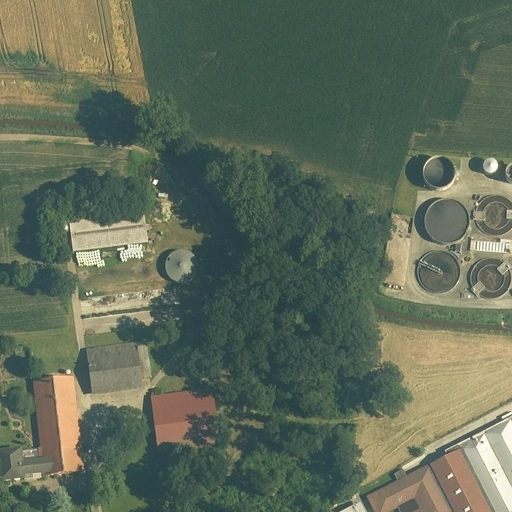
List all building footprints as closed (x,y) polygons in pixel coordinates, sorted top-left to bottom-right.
[(430,192),(436,194),(440,194),(445,192),(450,189),(453,184),(455,179),(454,173),(452,168),(446,162),(440,160),(435,160),(430,162),(425,165),(421,171),(420,177),(422,183),(425,189),(430,192)] [(480,174),(493,176),(495,165),(482,163),(480,174)] [(484,235),(492,238),(500,238),(507,236),(511,231),(511,202),(511,201),(504,197),(497,196),(489,197),(480,204),(476,211),(475,221),(478,227),(480,231),(484,235)] [(432,245),(440,248),(447,248),(455,246),(464,239),(467,231),(468,225),(467,217),(464,212),(458,206),(451,203),(445,202),(437,203),(427,209),(423,216),(421,226),(423,234),(426,240),(432,245)] [(58,223),(62,254),(139,243),(135,213),(58,223)] [(476,253),(511,255),(511,242),(500,241),(500,245),(477,243),(476,253)] [(166,285),(172,285),(176,284),(181,282),(185,277),(187,272),(187,266),(185,259),(180,255),(175,252),(169,251),(164,252),(160,255),(156,259),(153,265),(154,273),(156,278),(160,282),(166,285)] [(427,294),(435,297),(442,298),(450,295),(458,288),(462,281),(463,274),(461,266),(459,262),(453,256),(446,252),(439,251),(431,253),(422,259),(418,266),(416,276),(418,284),(421,289),(427,294)] [(478,299),(486,302),(494,303),(502,300),(509,293),(511,289),(511,285),(511,278),(511,276),(510,272),(506,266),(499,261),(492,260),(484,261),(474,268),(470,275),(470,285),(472,292),(474,295),(478,299)] [(75,351),(81,397),(132,390),(131,380),(140,379),(135,342),(75,351)] [(14,450),(0,450),(0,485),(14,484),(13,478),(67,474),(60,380),(24,383),(30,460),(15,462),(14,450)] [(205,388),(142,397),(149,453),(206,445),(203,422),(210,421),(205,388)] [(511,511),(511,417),(458,445),(461,451),(421,471),(441,511),(511,511)] [(441,511),(421,471),(369,499),(375,511),(391,511),(410,503),(414,511),(441,511)]
